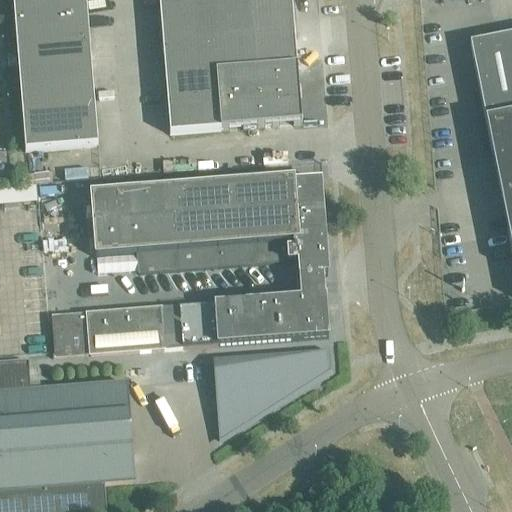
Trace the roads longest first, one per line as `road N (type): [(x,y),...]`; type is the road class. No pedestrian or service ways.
road 1 (unclassified): [(410,388),(387,311),(364,0)]
road 2 (unclassified): [(206,511),(410,388)]
road 3 (unclassified): [(471,511),(410,388)]
